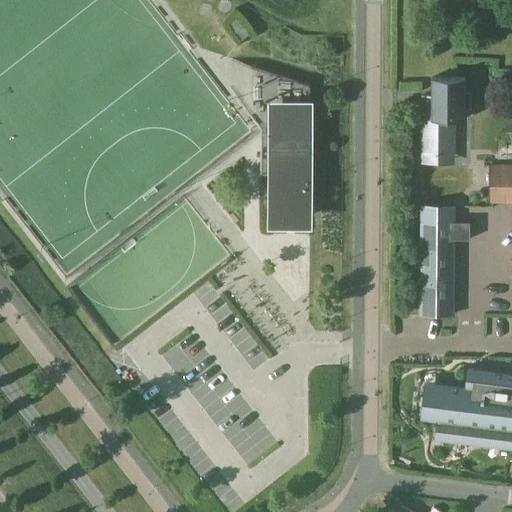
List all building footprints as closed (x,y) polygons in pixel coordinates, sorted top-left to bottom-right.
[(227,23),(241,40),(250,33),(236,16),(227,23)] [(261,167),(261,173),(262,173),(272,173),(272,189),(272,216),(286,216),(286,217),(295,217),(295,216),(308,216),(310,216),(310,168),(310,167),(310,158),(310,157),(310,148),(310,147),(310,138),(310,137),(310,128),(310,127),(310,118),(311,118),(311,117),(310,117),(310,108),(311,108),(311,107),(310,107),(310,98),(311,98),(311,97),(310,97),(311,88),(311,87),(311,83),(306,82),(296,79),(296,78),(296,79),(286,76),(286,75),(276,72),(266,69),(256,66),(256,67),(256,119),(256,121),(261,127),(261,137),(261,147),(261,152),(261,159),(261,167)] [(451,157),(451,119),(465,119),(465,77),(431,77),(431,102),(425,102),(424,156),(451,157)] [(511,164),(489,164),(489,202),(511,201),(511,164)] [(430,221),(420,221),(419,314),(455,315),(455,238),(470,238),(470,206),(430,206),(430,221)] [(420,418),(437,420),(434,439),(511,448),(511,371),(468,366),(465,385),(425,380),(420,418)]
